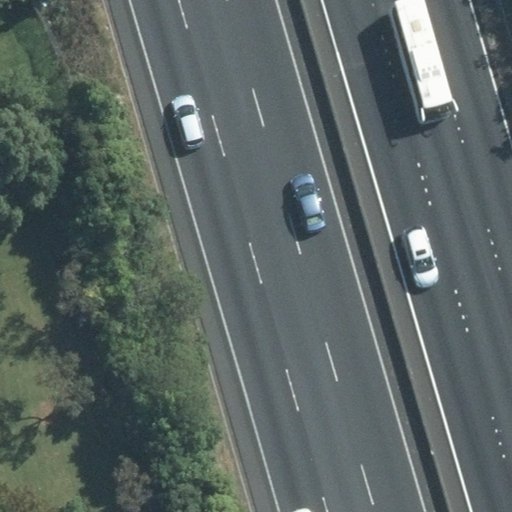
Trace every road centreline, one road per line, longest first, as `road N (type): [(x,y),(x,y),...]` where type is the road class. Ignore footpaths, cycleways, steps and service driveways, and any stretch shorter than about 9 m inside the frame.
road 1 (motorway): [(377,511),(227,0)]
road 2 (motorway): [(372,0),(511,479)]
